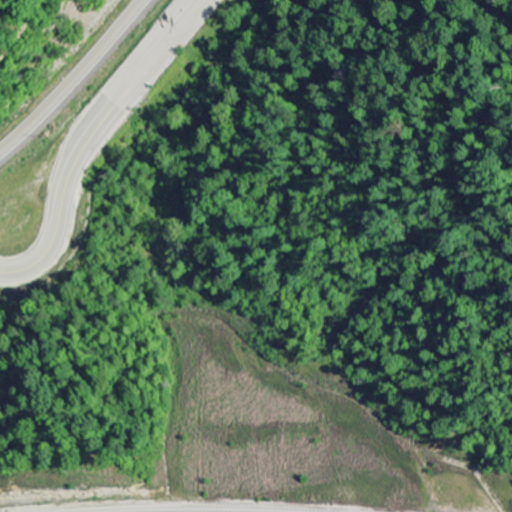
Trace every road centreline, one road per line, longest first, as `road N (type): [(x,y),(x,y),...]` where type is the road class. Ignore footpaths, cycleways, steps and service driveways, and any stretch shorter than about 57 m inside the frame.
road 1 (residential): [(0,273),(26,270),(44,255),(81,149),(197,0)]
road 2 (secondary): [(0,150),(140,0)]
